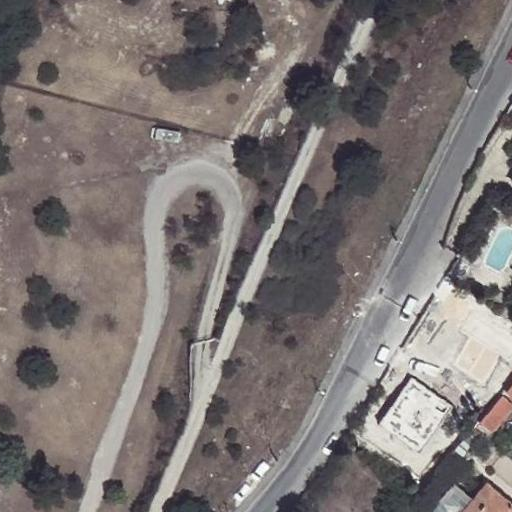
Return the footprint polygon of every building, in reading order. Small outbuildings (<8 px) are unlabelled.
[(450,406),(411,380),(382,422),(421,449),(450,406)] [(511,403),(511,392),(507,388),(501,395),(511,403)] [(511,405),(511,403),(501,395),(473,427),(485,437),(511,405)] [(428,508),(432,511),(460,511),(472,500),(451,482),(428,508)] [(472,500),(460,511),(511,511),(511,508),(484,484),(472,500)]
